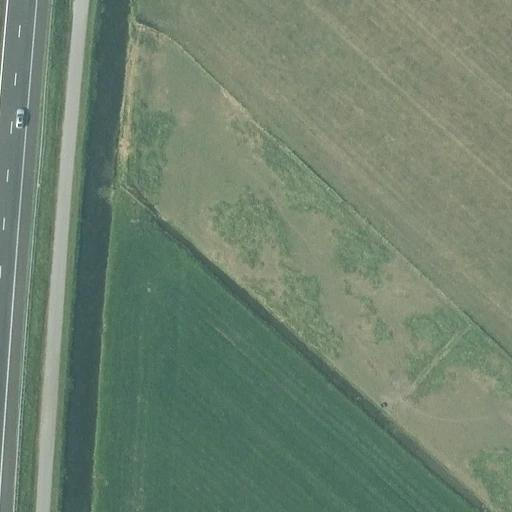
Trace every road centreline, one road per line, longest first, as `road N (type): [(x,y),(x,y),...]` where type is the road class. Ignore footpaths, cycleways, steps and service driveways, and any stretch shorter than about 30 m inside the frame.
road 1 (unclassified): [(42,511),(75,0)]
road 2 (motorway): [(0,288),(24,0)]
